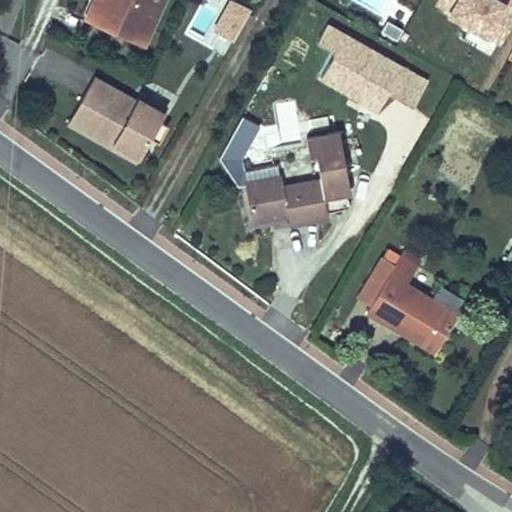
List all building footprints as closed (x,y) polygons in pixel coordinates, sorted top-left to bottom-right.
[(109,11),(114,1),(112,0),(100,0),(92,17),(149,44),(162,14),(144,6),(136,23),(109,11)] [(112,0),(114,1),(109,11),(136,23),(144,6),(162,14),(168,0),(112,0)] [(233,40),(251,8),(236,0),(226,0),(211,29),(233,40)] [(498,40),(511,14),(511,0),(437,0),(437,1),(450,9),(449,12),(467,22),(498,40)] [(489,55),(498,40),(467,22),(458,37),(489,55)] [(388,92),(412,105),(428,77),(328,23),(318,41),(335,51),(319,79),(378,111),(388,92)] [(134,105),(93,81),(89,87),(130,110),(134,105)] [(148,142),(158,125),(162,116),(136,101),(134,105),(130,110),(89,87),(83,98),(88,101),(74,125),(137,162),(148,142)] [(136,101),(162,116),(164,112),(138,96),(136,101)] [(66,127),(134,166),(137,162),(74,125),(88,101),(83,98),(66,127)] [(166,130),(158,125),(148,142),(156,146),(166,130)] [(279,182),(243,188),(252,225),(287,216),(290,229),(328,220),(323,195),(348,190),(335,133),(307,140),(311,158),(316,157),(322,181),(281,191),(279,182)] [(241,176),(243,188),(279,182),(276,168),(241,176)] [(422,257),(405,248),(402,253),(418,263),(422,257)] [(365,292),(378,299),(400,258),(387,251),(365,292)] [(463,313),(461,312),(437,300),(407,283),(418,263),(402,253),(400,258),(378,299),(373,307),(430,341),(425,349),(439,356),(463,313)] [(445,285),(437,300),(461,312),(468,299),(445,285)]
